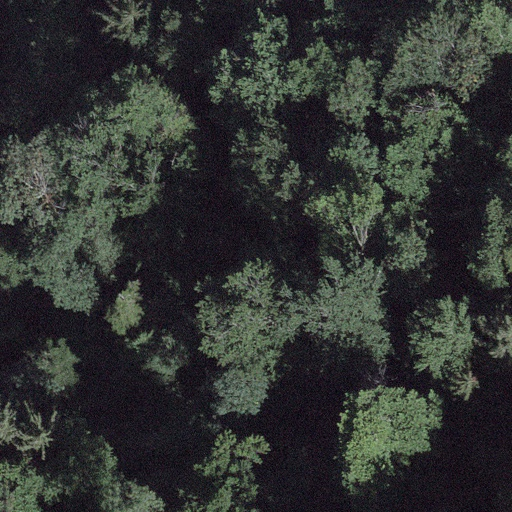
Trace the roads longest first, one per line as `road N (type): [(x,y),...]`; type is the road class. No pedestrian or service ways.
road 1 (motorway): [(511,239),(0,101)]
road 2 (motorway): [(0,463),(171,511)]
